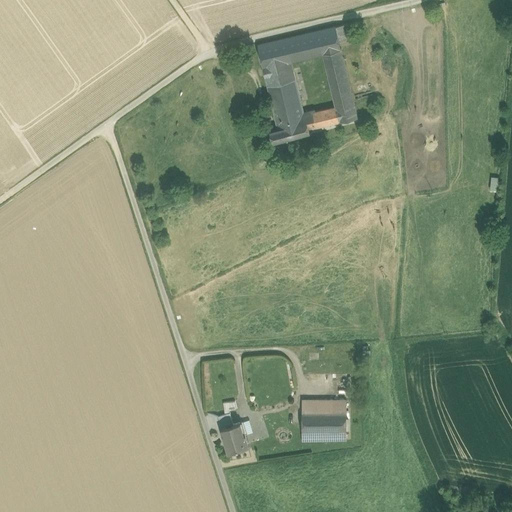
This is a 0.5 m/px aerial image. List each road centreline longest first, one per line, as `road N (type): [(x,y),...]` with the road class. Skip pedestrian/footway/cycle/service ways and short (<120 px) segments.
road 1 (unclassified): [(233,511),(104,124)]
road 2 (unclassified): [(104,124),(206,52),(412,0)]
road 3 (unclassified): [(104,124),(0,199)]
